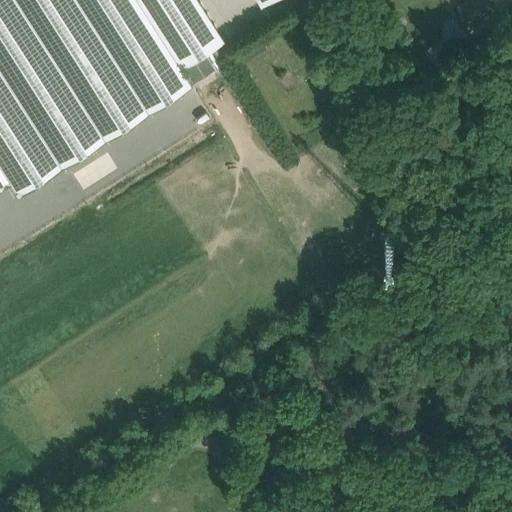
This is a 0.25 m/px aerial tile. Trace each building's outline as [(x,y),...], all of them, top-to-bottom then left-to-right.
[(182,67),(227,40),(201,0),(0,0),(0,189),(12,181),(20,194),(193,85),(182,67)] [(257,0),(263,10),(279,0),(257,0)] [(468,0),(458,7),(466,21),(491,5),(487,0),(468,0)] [(384,51),(401,39),(390,24),(374,35),(384,51)] [(352,111),(365,104),(366,105),(393,89),(385,75),(358,91),(358,92),(345,100),(350,108),(352,111)] [(342,113),(350,108),(345,100),(337,104),(342,113)]
